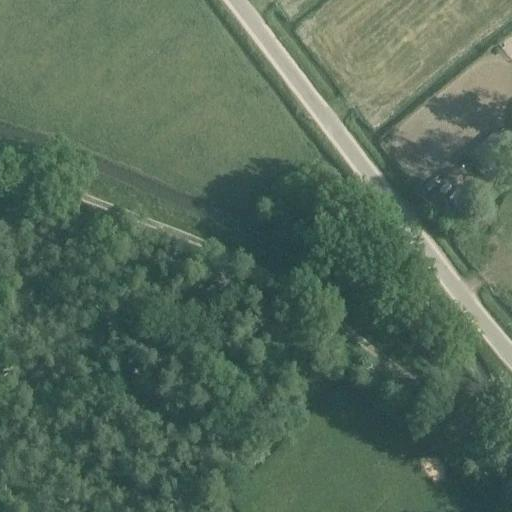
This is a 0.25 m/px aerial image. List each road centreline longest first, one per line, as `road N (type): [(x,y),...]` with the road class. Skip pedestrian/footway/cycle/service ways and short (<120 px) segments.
road 1 (track): [(511,463),(195,241),(0,167)]
road 2 (unclassified): [(511,352),(238,0)]
